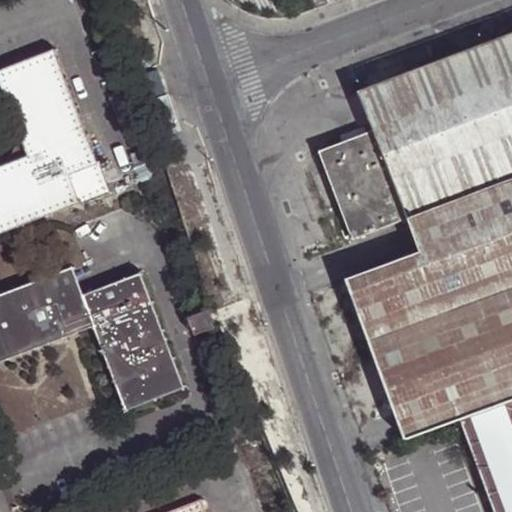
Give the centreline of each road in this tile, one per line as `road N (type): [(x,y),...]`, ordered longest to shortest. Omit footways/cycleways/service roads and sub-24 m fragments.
road 1 (unknown): [(0,27),(62,18),(79,41),(203,396),(196,419),(0,490)]
road 2 (unclassified): [(213,78),(353,511)]
road 3 (unclassified): [(213,78),(430,0)]
